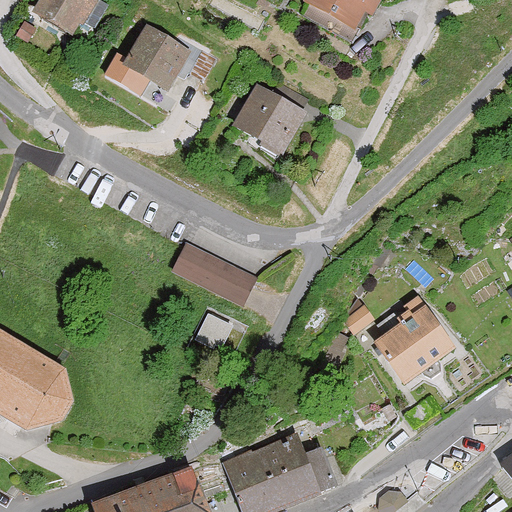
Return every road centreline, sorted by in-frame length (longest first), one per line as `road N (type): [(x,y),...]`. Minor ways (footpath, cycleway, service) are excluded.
road 1 (residential): [(30,511),(206,438),(285,314),(322,236)]
road 2 (unclassified): [(0,90),(232,226),(322,236)]
road 3 (residential): [(511,63),(393,177)]
